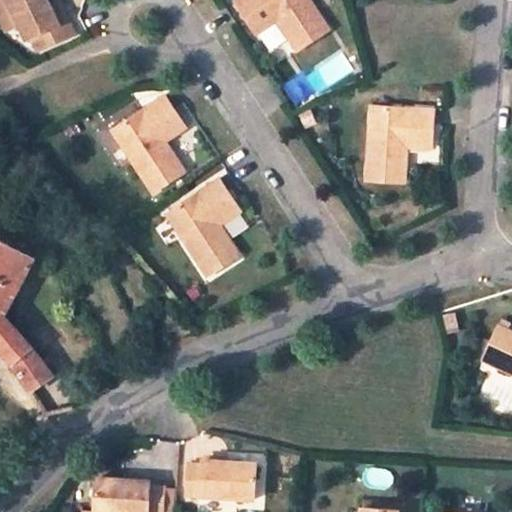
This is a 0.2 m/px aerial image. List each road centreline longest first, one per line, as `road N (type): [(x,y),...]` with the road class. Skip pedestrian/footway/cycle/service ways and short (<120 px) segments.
road 1 (residential): [(365,296),(213,351),(108,410),(7,511)]
road 2 (residential): [(365,296),(203,51),(185,38)]
road 3 (residential): [(482,257),(494,0)]
road 4 (residential): [(482,257),(365,296)]
